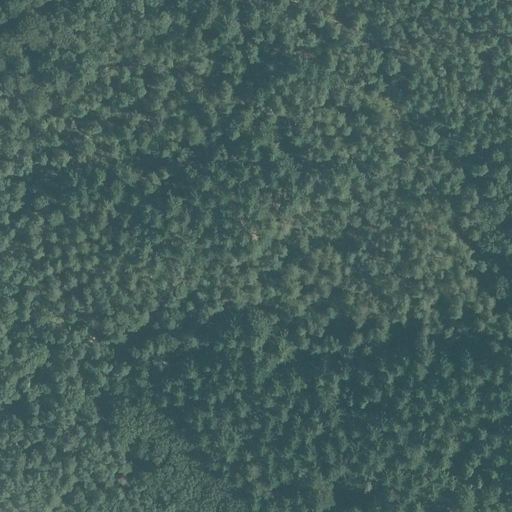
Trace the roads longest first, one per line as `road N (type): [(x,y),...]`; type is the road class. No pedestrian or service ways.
road 1 (track): [(383,60),(488,195),(511,284)]
road 2 (track): [(374,511),(394,473),(435,426),(511,398)]
